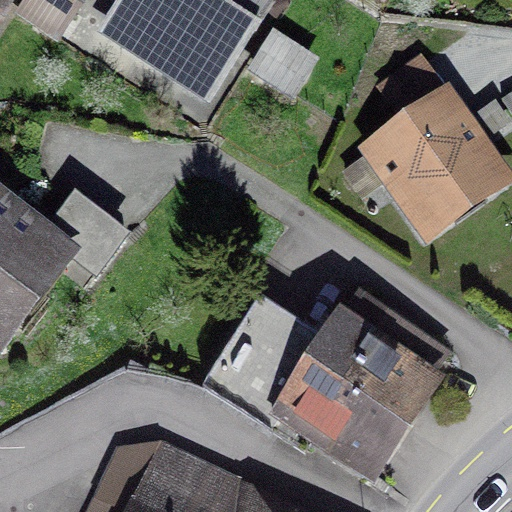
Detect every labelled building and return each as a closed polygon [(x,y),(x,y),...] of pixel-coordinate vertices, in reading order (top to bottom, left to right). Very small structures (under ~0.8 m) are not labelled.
[(57,35),(75,8),(63,0),(25,0),(20,9),(57,35)] [(200,0),(131,0),(111,32),(206,93),(247,29),(200,0)] [(273,45),(256,71),(291,92),(307,67),(273,45)] [(408,128),(371,154),(425,230),(499,178),(422,63),(383,91),(408,128)] [(0,342),(57,269),(84,290),(125,237),(76,199),(45,240),(0,205),(0,342)] [(316,339),(260,302),(203,389),(305,455),(310,447),(360,481),(444,357),(346,293),(316,339)] [(152,511),(148,510),(146,511),(298,511),(245,487),(232,511),(188,511),(185,510),(184,511),(152,511)]
